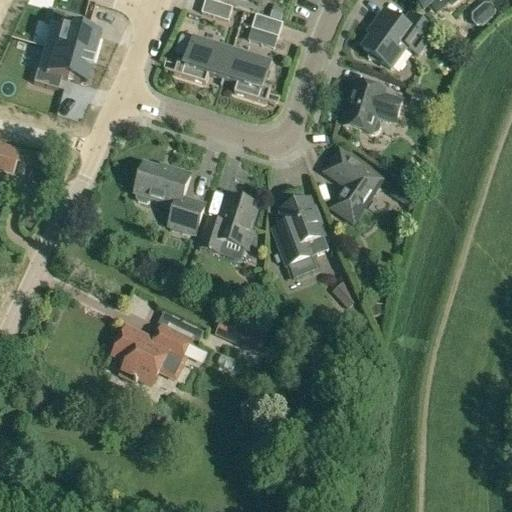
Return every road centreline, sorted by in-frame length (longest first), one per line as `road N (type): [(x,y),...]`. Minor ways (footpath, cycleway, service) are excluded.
road 1 (residential): [(120,92),(278,143),(291,131),(340,0)]
road 2 (residential): [(0,344),(120,92)]
